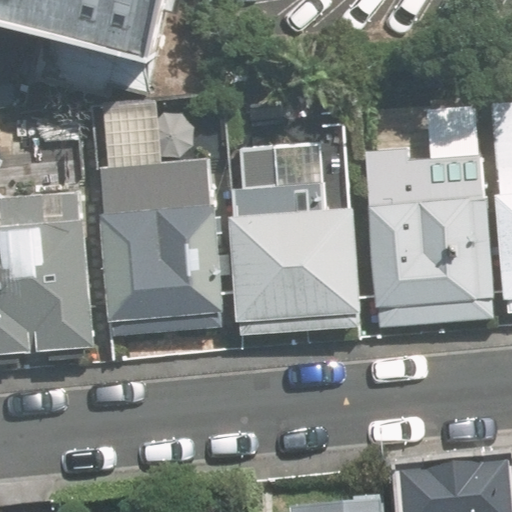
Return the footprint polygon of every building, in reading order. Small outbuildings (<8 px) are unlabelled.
[(0,0),(0,12),(181,59),(194,0),(0,0)] [(511,103),(490,106),(495,151),(482,153),(497,305),(498,316),(511,314),(511,103)] [(235,330),(217,131),(165,136),(163,107),(100,113),(106,178),(89,180),(105,362),(106,362),(104,341),(235,330)] [(372,316),(358,165),(337,166),(334,140),(225,150),(223,131),(217,131),(235,330),(372,316)] [(497,305),(482,153),(358,165),(372,316),(497,305)] [(0,371),(105,362),(89,180),(0,188),(0,371)] [(511,511),(511,478),(400,486),(402,511),(511,511)] [(392,511),(391,492),(272,501),(273,511),(392,511)]
